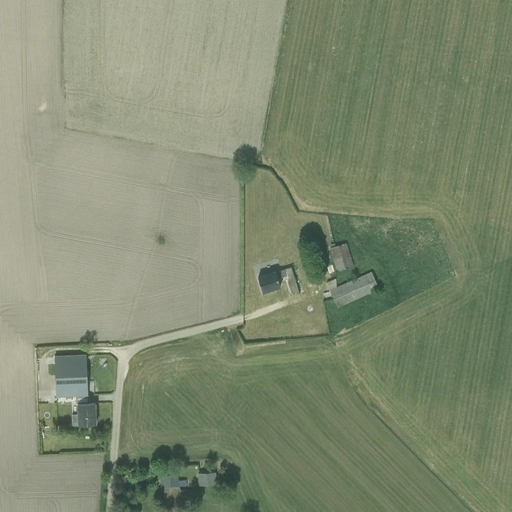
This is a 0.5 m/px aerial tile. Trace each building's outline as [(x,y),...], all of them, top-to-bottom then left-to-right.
[(345,243),(330,248),(337,271),(352,266),(345,243)] [(275,271),(257,277),(262,293),(280,287),(277,279),(287,276),(291,294),(298,292),(293,267),(276,272),(275,271)] [(337,308),(346,303),(378,289),(371,272),(329,291),(337,308)] [(86,355),(54,356),(55,397),(88,396),(86,355)] [(62,425),(71,425),(72,403),(63,403),(62,425)] [(95,425),(94,403),(76,404),(77,425),(95,425)] [(215,472),(197,474),(198,486),(216,485),(215,472)] [(159,476),(160,488),(179,487),(185,486),(186,485),(186,481),(185,480),(178,480),(178,475),(159,476)] [(179,487),(160,488),(161,508),(188,506),(187,490),(180,490),(180,489),(179,489),(179,487)]
